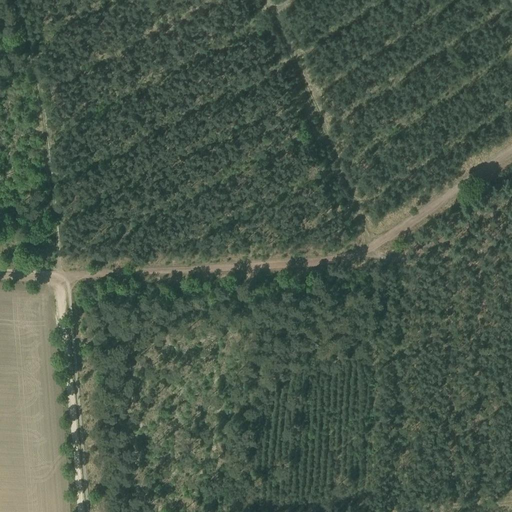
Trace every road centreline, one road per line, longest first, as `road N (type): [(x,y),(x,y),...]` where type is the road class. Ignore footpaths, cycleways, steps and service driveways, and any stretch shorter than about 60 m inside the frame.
road 1 (track): [(511,152),(358,255),(61,276)]
road 2 (track): [(61,276),(33,52),(19,0)]
road 3 (track): [(264,0),(370,246)]
road 4 (track): [(79,511),(61,276)]
